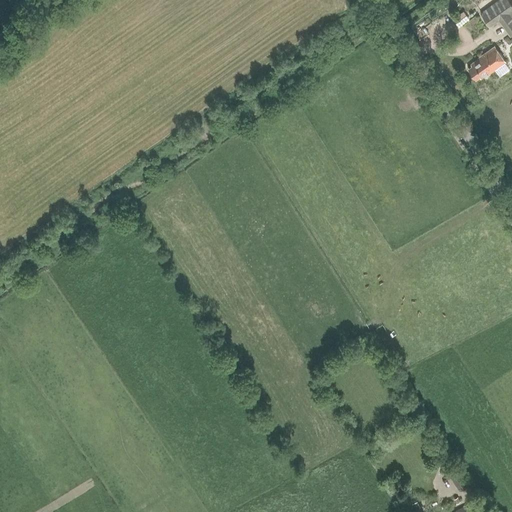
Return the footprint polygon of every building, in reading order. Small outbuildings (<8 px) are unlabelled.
[(511,4),(508,0),(498,0),(480,13),(490,27),(499,20),(511,37),(511,35),(511,4)] [(471,64),(472,67),(469,69),(476,80),(480,78),(481,79),(489,73),(490,75),(506,62),(495,46),(477,58),(478,59),(471,64)] [(451,459),(443,464),(447,471),(455,466),(451,459)] [(470,483),(460,468),(449,476),(459,490),(470,483)] [(475,511),(471,503),(453,511),(475,511)]
